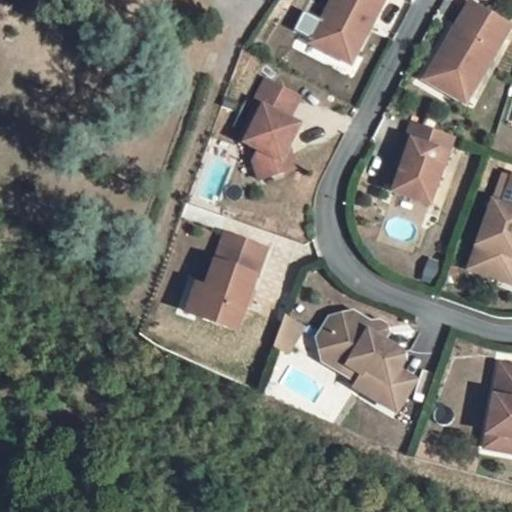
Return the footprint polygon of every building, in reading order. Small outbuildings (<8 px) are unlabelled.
[(384,0),(333,0),(312,44),(329,53),(335,42),(357,54),(369,31),(364,29),(370,16),(375,19),(384,0)] [(511,26),(471,3),(458,26),(460,28),(450,46),(447,44),(426,80),(451,95),(459,81),(474,90),(511,26)] [(375,19),(370,16),(364,29),(369,31),(375,19)] [(357,54),(335,42),(329,53),(352,65),(357,54)] [(300,97),(267,80),(255,103),(264,108),(246,143),(260,150),(254,162),(260,181),(285,173),(281,162),(289,147),(300,125),(289,120),(300,97)] [(459,81),(451,95),(467,103),(474,90),(459,81)] [(444,134),(413,123),(401,156),(406,157),(393,193),(431,205),(444,168),(433,165),(444,134)] [(455,138),(444,134),(433,165),(444,168),(455,138)] [(281,162),(285,173),(296,170),(289,147),(281,162)] [(511,176),(502,205),(492,202),(469,269),(498,279),(506,255),(511,257),(511,176)] [(26,233),(4,222),(0,229),(0,242),(17,251),(26,233)] [(266,250),(225,235),(206,290),(196,318),(237,332),(266,250)] [(511,257),(506,255),(498,279),(511,283),(511,257)] [(196,318),(206,290),(196,287),(187,314),(196,318)] [(323,362),(358,383),(363,375),(332,356),(327,340),(336,326),(352,322),(384,341),(389,333),(388,329),(386,325),(380,321),(371,322),(354,312),(330,318),(324,328),(318,339),(323,362)] [(272,347),(291,355),(304,324),(285,316),(272,347)] [(358,383),(355,388),(398,413),(417,380),(399,371),(405,361),(403,352),(384,341),(352,322),(336,326),(327,340),(332,356),(363,375),(358,383)] [(511,368),(500,366),(488,435),(511,439),(511,368)] [(511,439),(488,435),(485,450),(511,454),(511,439)]
